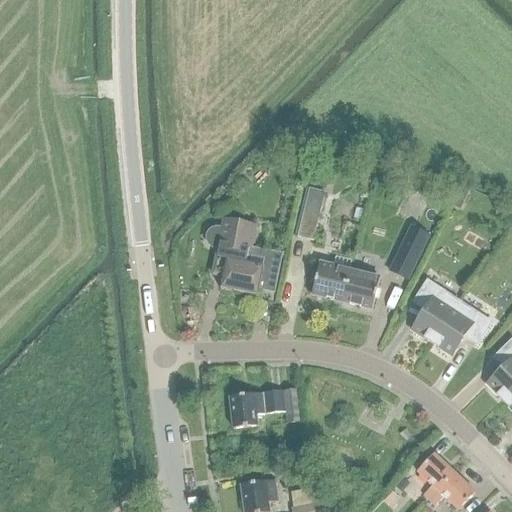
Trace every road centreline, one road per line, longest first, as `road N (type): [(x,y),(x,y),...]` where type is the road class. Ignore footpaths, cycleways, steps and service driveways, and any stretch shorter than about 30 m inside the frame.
road 1 (residential): [(511,482),(427,399),(385,374),(332,357),(155,356)]
road 2 (tertiary): [(155,356),(124,72),(124,0)]
road 3 (tertiary): [(175,511),(155,356)]
